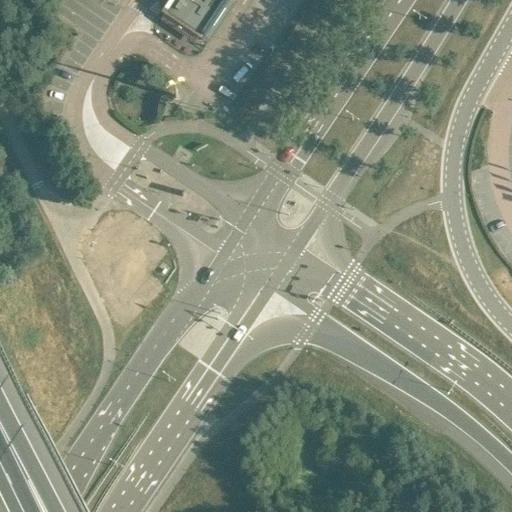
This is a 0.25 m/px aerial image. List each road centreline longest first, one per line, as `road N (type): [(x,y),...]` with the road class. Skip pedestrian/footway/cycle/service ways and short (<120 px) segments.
road 1 (tertiary): [(511,326),(468,270),(449,200),(460,123),(511,27)]
road 2 (secondary): [(218,263),(46,511)]
road 3 (motorway): [(266,292),(459,419),(511,465)]
road 4 (secondary): [(295,251),(450,0)]
road 5 (unclassified): [(138,150),(173,126),(205,125),(239,145),(338,0)]
road 6 (motorway): [(511,407),(295,251)]
road 7 (secondary): [(395,0),(247,219)]
road 8 (secondary): [(118,511),(266,292)]
road 9 (unclassified): [(111,189),(66,246),(0,106)]
road 10 (unclassified): [(111,189),(218,263)]
road 11 (unclassified): [(247,219),(138,150)]
